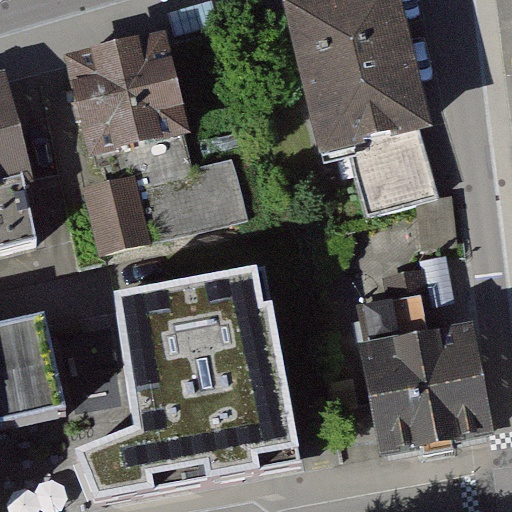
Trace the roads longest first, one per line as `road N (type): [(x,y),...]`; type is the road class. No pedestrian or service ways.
road 1 (residential): [(511,429),(448,0)]
road 2 (unclassified): [(0,312),(156,272)]
